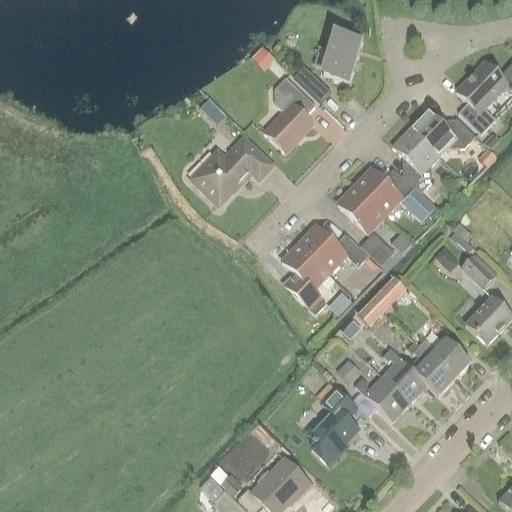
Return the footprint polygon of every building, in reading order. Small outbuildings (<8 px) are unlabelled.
[(360,45),(335,37),(322,78),(348,86),(360,45)] [(275,64),(262,50),(250,62),(264,75),(275,64)] [(458,117),(480,139),(495,123),(482,112),(505,88),(511,94),(511,92),(511,66),(498,80),(484,66),(456,96),(467,107),(458,117)] [(304,70),(294,81),(320,106),(331,96),(304,70)] [(284,157),(312,128),(304,120),(315,109),(285,81),(274,93),(274,107),(277,110),(276,110),(281,114),(283,116),(263,137),(284,157)] [(208,103),(200,112),(207,119),(216,110),(208,103)] [(427,114),(409,133),(439,161),(447,152),(464,152),(475,140),(456,122),(446,133),(427,114)] [(401,180),(412,191),(416,195),(417,195),(433,211),(439,205),(426,191),(431,186),(430,169),(439,161),(409,133),(392,151),(411,169),(401,180)] [(499,144),(492,137),(483,146),(490,153),(499,144)] [(192,183),(218,208),(230,195),(229,193),(235,187),(238,189),(250,176),(258,184),(272,170),(243,142),(222,163),(217,158),(192,183)] [(486,171),(496,161),(487,153),(477,163),(486,171)] [(401,180),(390,191),(371,172),(353,190),(384,220),(401,202),(405,207),(416,195),(412,191),(401,180)] [(367,237),(384,220),(353,190),(336,208),(367,237)] [(466,245),(471,239),(459,227),(453,233),(466,245)] [(368,260),(345,238),(334,248),(315,230),(298,248),(329,277),(345,260),(357,271),(368,260)] [(380,270),(390,259),(371,240),(361,251),(380,270)] [(281,265),(302,286),(291,297),(314,319),(325,308),(312,295),(329,277),(298,248),(281,265)] [(434,262),(442,269),(451,260),(443,252),(434,262)] [(493,282),(470,260),(459,271),(482,293),(493,282)] [(364,266),(373,274),(378,269),(369,261),(364,266)] [(406,293),(393,280),(357,317),(370,330),(406,293)] [(511,322),(511,321),(491,301),(464,329),(486,349),(511,322)] [(349,343),(352,339),(345,332),(341,335),(349,343)] [(425,344),(419,350),(454,383),(470,366),(446,342),(435,353),(425,344)] [(413,376),(426,389),(438,400),(454,383),(419,350),(414,345),(407,353),(412,358),(414,356),(424,365),(413,376)] [(426,389),(413,376),(389,353),(383,360),(388,365),(390,364),(394,368),(382,381),(409,407),(426,389)] [(349,389),(358,379),(346,367),(336,376),(349,389)] [(325,374),(322,378),(328,384),(332,380),(325,374)] [(391,426),(409,407),(382,381),(369,393),(365,390),(367,387),(362,382),(354,390),(391,426)] [(357,433),(341,417),(351,407),(336,393),(322,408),(331,416),(309,439),(314,444),(312,446),(315,449),(312,453),(327,468),(340,456),(337,453),(357,433)] [(249,437),(267,455),(277,444),(258,427),(249,437)] [(246,511),(259,511),(262,509),(265,511),(283,511),(295,500),(297,501),(310,489),(284,464),(251,498),(247,493),(238,503),(246,511)] [(243,491),(231,479),(221,489),(233,501),(243,491)] [(218,490),(207,501),(214,507),(224,496),(218,490)] [(511,511),(511,491),(498,506),(504,511),(511,511)] [(213,508),(216,511),(240,511),(224,496),(214,507),(213,508)]
